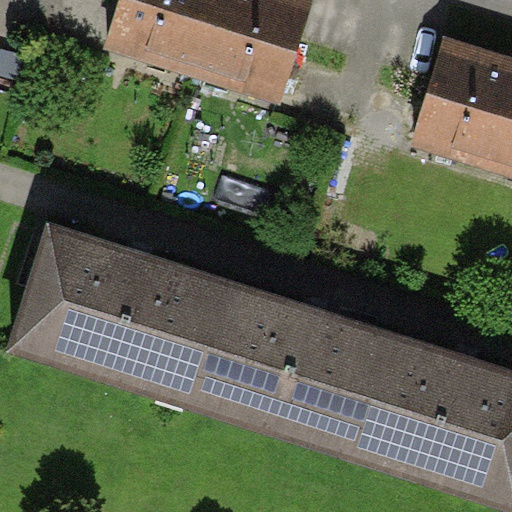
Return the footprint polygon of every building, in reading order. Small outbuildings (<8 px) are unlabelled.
[(309,0),(120,0),(107,44),(279,98),(309,0)] [(511,64),(446,43),(415,135),(511,167),(511,64)] [(232,280),(52,223),(14,342),(194,399),(232,280)] [(398,332),(232,280),(194,399),(362,457),(398,332)] [(511,367),(398,332),(362,457),(511,501),(511,367)]
